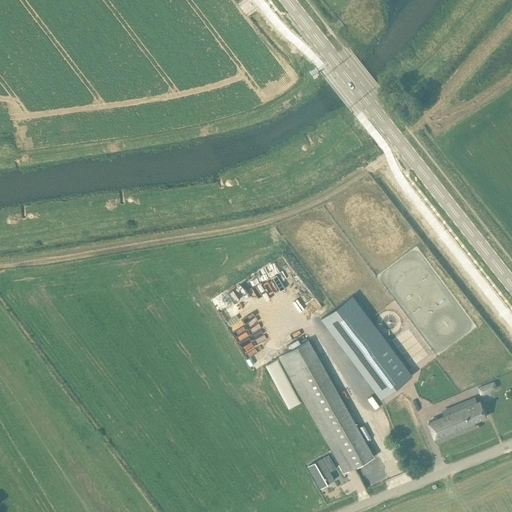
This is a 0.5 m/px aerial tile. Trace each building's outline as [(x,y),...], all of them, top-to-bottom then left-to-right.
[(352,294),(322,317),(329,327),(372,384),(382,397),(412,374),(390,345),(352,294)] [(372,458),(375,456),(308,339),(278,356),(345,473),(359,465),(372,458)] [(477,387),(481,395),(498,388),(494,380),(477,387)] [(438,402),(456,396),(454,387),(435,393),(438,402)] [(477,402),(475,398),(463,403),(464,407),(429,422),(437,442),(473,427),(471,422),(487,416),(480,401),(477,402)] [(321,460),(307,468),(319,490),(333,482),(321,460)]
